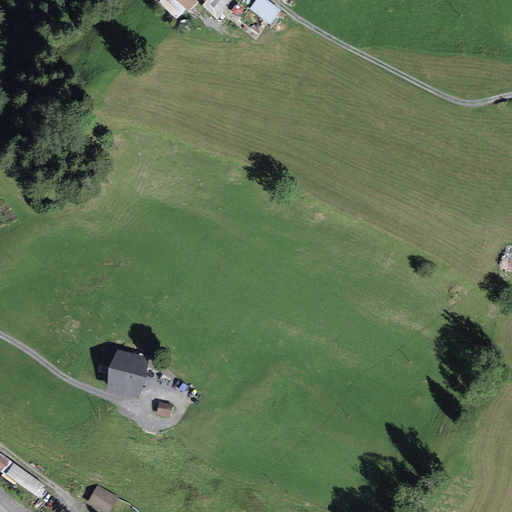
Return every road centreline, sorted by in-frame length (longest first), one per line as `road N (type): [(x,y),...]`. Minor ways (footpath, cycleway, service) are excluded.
road 1 (track): [(511,94),(452,99),(274,0)]
road 2 (track): [(0,335),(154,425),(173,424),(180,404),(173,395),(145,403)]
